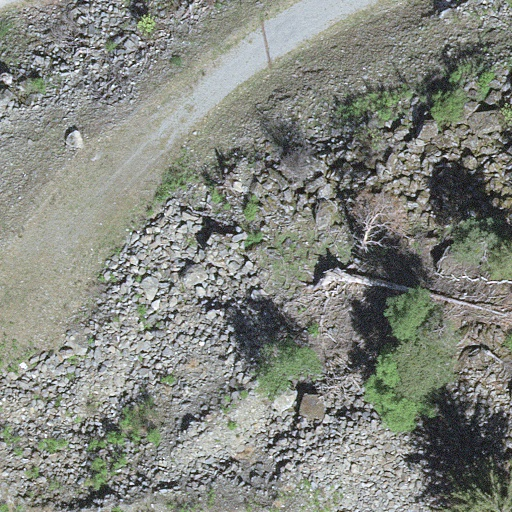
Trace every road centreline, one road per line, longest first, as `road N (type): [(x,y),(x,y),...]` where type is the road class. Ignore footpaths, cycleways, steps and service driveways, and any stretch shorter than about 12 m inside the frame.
road 1 (track): [(32,511),(10,470),(98,398),(148,332),(81,328),(38,304),(45,264)]
road 2 (track): [(334,0),(180,94),(45,264)]
road 3 (track): [(349,511),(339,502),(233,511)]
